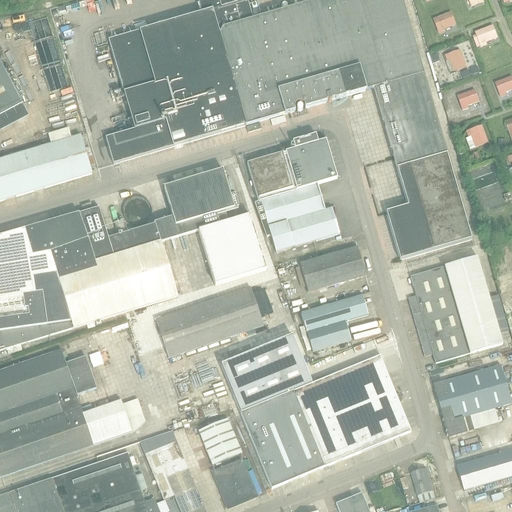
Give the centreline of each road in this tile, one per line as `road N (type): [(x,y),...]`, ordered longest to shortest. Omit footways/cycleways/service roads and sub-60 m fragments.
road 1 (unclassified): [(433,440),(337,130),(318,122),(0,219)]
road 2 (unclassified): [(257,511),(433,440)]
